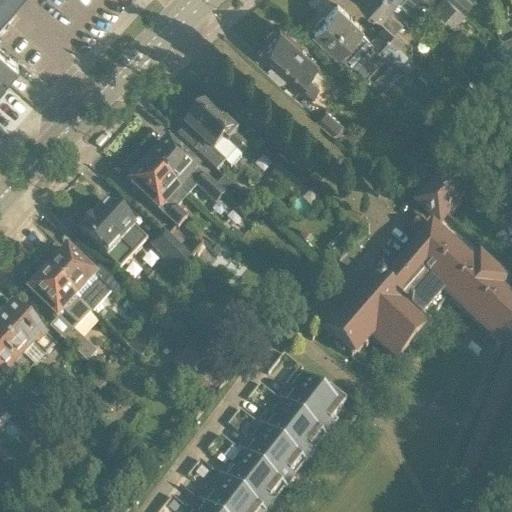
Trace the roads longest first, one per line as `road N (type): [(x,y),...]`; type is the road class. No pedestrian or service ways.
road 1 (residential): [(276,347),(377,255),(390,230),(380,210),(173,20)]
road 2 (secondary): [(0,195),(173,20)]
